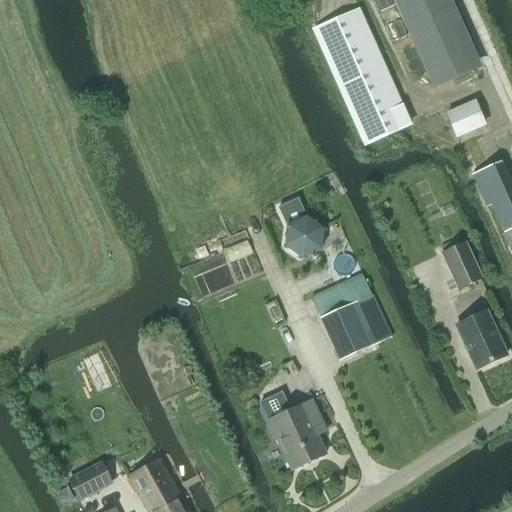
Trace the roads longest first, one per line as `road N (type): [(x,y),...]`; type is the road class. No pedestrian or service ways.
road 1 (unclassified): [(352,511),(511,412)]
road 2 (track): [(511,111),(462,0)]
